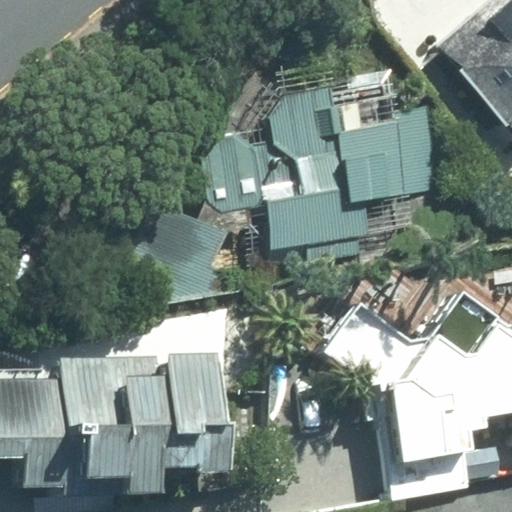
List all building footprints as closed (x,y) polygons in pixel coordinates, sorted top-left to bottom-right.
[(511,0),(480,0),(415,58),(506,159),(511,153),(511,0)] [(266,197),(273,241),(366,227),(360,190),(434,178),(421,95),(394,99),(389,68),(275,86),(277,98),(270,100),(274,121),(257,124),(260,138),(241,141),(238,124),(205,129),(208,147),(199,148),(208,206),(266,197)] [(229,224),(159,198),(133,264),(141,303),(204,290),(229,224)] [(509,401),(511,396),(511,320),(457,276),(415,326),(408,327),(358,293),(323,344),(374,379),(389,490),(473,479),(465,417),(485,414),(485,404),(509,401)] [(59,369),(0,368),(0,441),(21,441),(20,481),(51,482),(52,462),(125,464),(125,479),(158,479),(159,452),(225,453),(226,407),(215,407),(216,344),(59,342),(59,369)]
